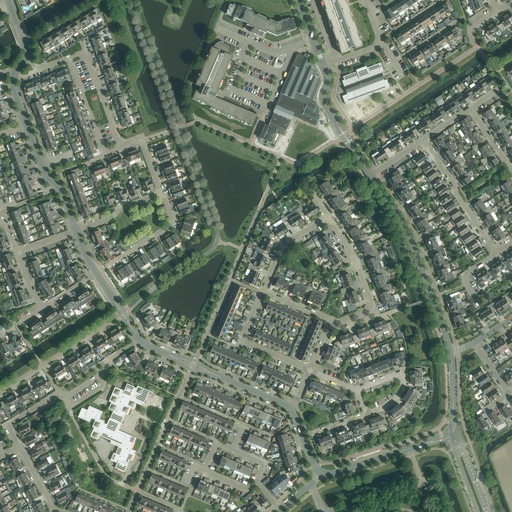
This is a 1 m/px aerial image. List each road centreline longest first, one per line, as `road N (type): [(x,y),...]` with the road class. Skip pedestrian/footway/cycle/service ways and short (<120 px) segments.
road 1 (tertiary): [(449,352),(410,241),(370,175)]
road 2 (tertiary): [(291,410),(139,339)]
road 3 (residential): [(250,42),(231,88),(268,104),(293,47)]
road 4 (residential): [(334,322),(374,306),(331,215)]
road 5 (tertiary): [(321,472),(454,436)]
road 6 (residential): [(495,253),(422,140)]
road 7 (residential): [(311,370),(243,341),(263,290)]
road 8 (tertiary): [(370,175),(323,102),(322,65)]
